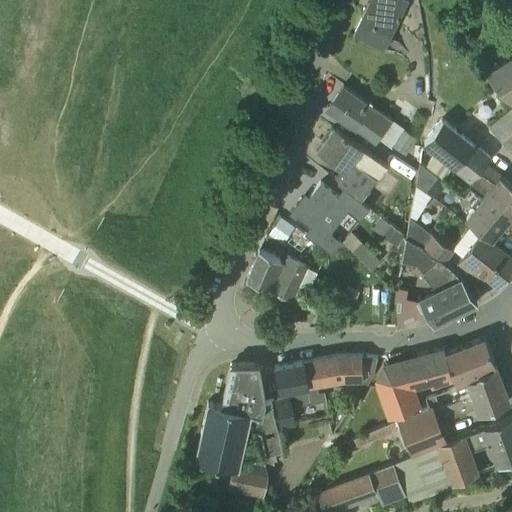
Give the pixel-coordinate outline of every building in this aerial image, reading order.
[(368,0),(353,33),(384,48),(406,0),(368,0)] [(486,72),(510,99),(511,97),(511,28),(499,36),(511,56),(486,72)] [(375,141),(392,118),(343,84),(329,105),(342,114),(339,118),(350,126),(351,124),(375,141)] [(511,104),(489,125),(505,142),(504,143),(511,152),(511,104)] [(470,178),(471,179),(478,170),(495,182),(501,175),(485,162),(490,156),(442,118),(424,142),(470,178)] [(360,199),(386,164),(335,128),(318,152),(345,171),(338,181),(344,186),(360,199)] [(444,177),(452,167),(422,143),(420,158),(444,177)] [(437,176),(419,163),(416,185),(426,191),(437,176)] [(511,182),(501,175),(495,182),(478,170),(471,179),(474,184),(487,193),(492,187),(500,195),(491,206),(506,218),(511,211),(511,182)] [(348,210),(359,219),(369,207),(360,199),(344,186),(337,194),(320,181),(305,201),(303,199),(292,212),(310,226),(304,233),(330,251),(341,241),(330,232),(348,210)] [(491,237),(506,218),(491,206),(500,195),(492,187),(487,193),(482,199),(478,196),(471,204),(475,207),(467,218),(491,237)] [(440,201),(431,195),(426,202),(434,208),(440,201)] [(284,242),(296,226),(283,216),(270,232),(284,242)] [(379,232),(392,242),(400,231),(388,221),(379,232)] [(453,249),(432,233),(422,246),(421,247),(443,262),(453,249)] [(511,257),(479,233),(463,255),(458,261),(472,272),(476,267),(500,285),(511,269),(511,257)] [(437,289),(420,298),(407,296),(408,286),(398,285),(396,309),(397,325),(426,311),(433,323),(477,302),(462,278),(461,278),(448,265),(443,262),(421,247),(407,237),(403,256),(421,272),(437,289)] [(284,261),(258,247),(246,277),(271,287),(270,288),(291,299),(294,292),(296,293),(299,285),(307,289),(316,271),(286,255),(284,261)] [(358,292),(346,287),(339,306),(352,311),(358,292)] [(285,310),(298,316),(306,298),(296,293),(294,292),(291,299),(285,310)] [(306,298),(298,316),(310,321),(319,301),(307,296),(306,298)] [(444,348),(388,362),(384,363),(377,377),(379,382),(377,383),(389,417),(419,404),(414,389),(429,383),(431,388),(454,380),(454,381),(476,373),(475,371),(495,363),(485,337),(446,352),(444,348)] [(317,383),(332,380),(342,378),(362,378),(369,379),(373,373),(377,357),(337,355),(302,361),(308,384),(317,383)] [(318,391),(317,383),(308,384),(302,361),(275,366),(282,397),(273,399),(278,425),(296,421),(292,405),(326,399),(324,390),(318,391)] [(283,450),(278,425),(273,399),(265,400),(258,362),(230,363),(221,403),(208,400),(195,457),(239,467),(240,465),(240,464),(248,429),(261,432),(266,456),(283,450)] [(468,380),(455,385),(460,399),(472,394),(473,395),(502,382),(496,365),(477,372),(478,374),(467,378),(468,380)] [(430,406),(400,418),(404,427),(414,451),(445,439),(438,422),(476,406),(479,412),(509,401),(502,382),(473,395),(472,394),(460,399),(459,398),(440,406),(435,408),(435,410),(432,411),(430,406)] [(435,408),(440,406),(438,401),(435,393),(427,397),(430,406),(432,411),(435,410),(435,408)] [(445,440),(393,463),(407,495),(410,502),(478,474),(468,449),(489,441),(498,464),(511,458),(511,415),(445,440)] [(381,426),(364,433),(368,441),(384,434),(381,426)] [(368,441),(364,433),(354,437),(357,445),(368,441)] [(262,496),(266,471),(262,457),(240,464),(240,465),(239,467),(239,468),(232,466),(228,486),(262,496)] [(324,511),(325,511),(377,493),(382,504),(407,495),(393,463),(384,466),(370,472),(317,491),(324,511)]
